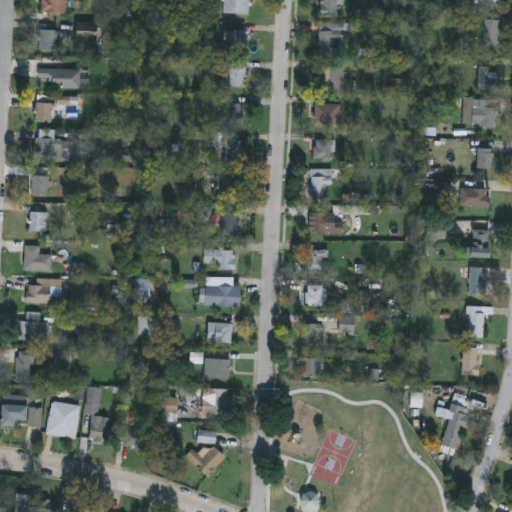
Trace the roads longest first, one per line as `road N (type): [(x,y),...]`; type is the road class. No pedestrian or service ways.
road 1 (residential): [(256,511),(284,0)]
road 2 (residential): [(0,462),(98,475),(217,511)]
